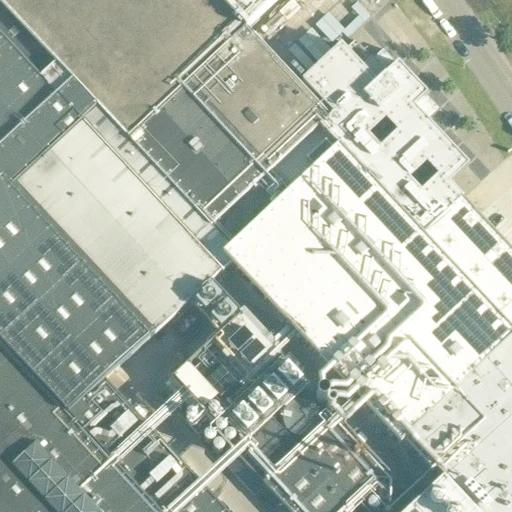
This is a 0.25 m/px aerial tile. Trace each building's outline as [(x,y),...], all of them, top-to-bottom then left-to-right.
[(0,0),(0,511),(224,511),(104,382),(237,259),(407,441),(404,444),(419,460),(407,472),(420,485),(433,473),(434,475),(436,473),(442,479),(471,511),(511,472),(511,254),(461,200),(409,250),(326,161),(290,195),(270,174),(306,141),(328,119),(246,31),(278,0),(0,0)] [(354,41),(345,51),(359,66),(360,65),(368,57),(369,57),(360,47),(354,41)] [(306,141),(270,174),(290,195),(326,161),(409,250),(461,200),(462,200),(448,186),(468,167),(427,124),(426,123),(420,116),(433,104),(383,50),(373,59),(370,57),(359,67),(340,46),(301,82),(332,115),(328,119),(306,141)] [(240,317),(172,381),(213,424),(224,413),(249,440),(233,455),(263,488),(286,511),(352,511),(390,478),(334,418),(299,451),(270,420),(305,387),(240,317)] [(229,451),(219,460),(253,497),(263,488),(233,455),(229,451)] [(413,508),(408,511),(511,511),(511,472),(471,511),(442,479),(412,507),(413,508)]
